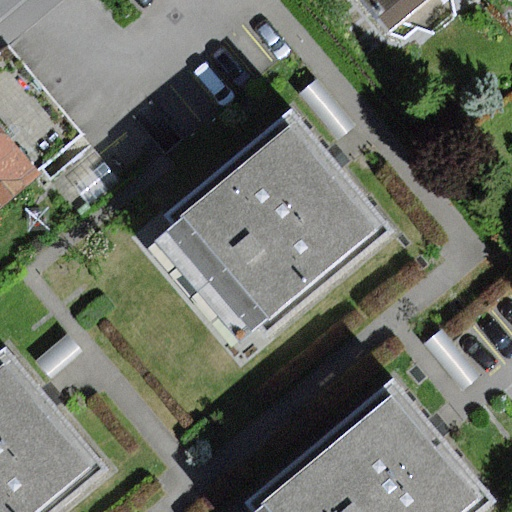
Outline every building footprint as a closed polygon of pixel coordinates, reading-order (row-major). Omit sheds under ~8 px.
[(361,0),(390,34),(406,41),(419,28),(438,35),(457,18),(454,0),(361,0)] [(10,46),(0,54),(0,123),(38,171),(82,135),(10,46)] [(318,82),(302,95),(339,140),(355,127),(318,82)] [(166,216),(269,340),(396,235),(335,161),(293,111),(166,216)] [(0,123),(0,209),(42,174),(38,171),(0,123)] [(104,165),(76,189),(91,207),(120,183),(104,165)] [(443,331),(425,345),(462,392),(480,378),(443,331)] [(69,335),(37,363),(53,381),(85,353),(69,335)] [(0,359),(0,511),(58,511),(109,470),(50,400),(9,351),(0,359)] [(397,380),(250,504),(256,511),(491,511),(501,504),(438,429),(397,380)]
